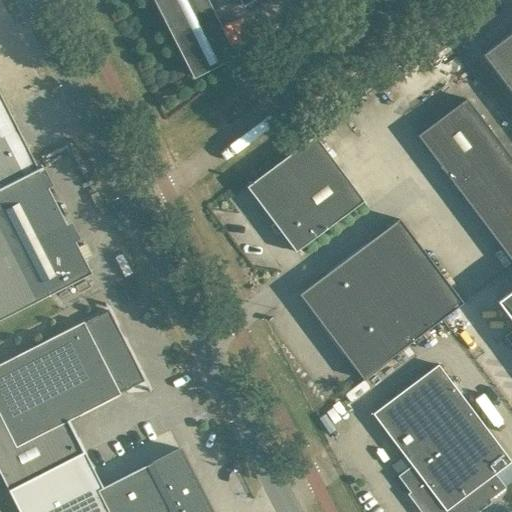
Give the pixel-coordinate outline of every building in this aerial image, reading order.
[(205,0),(155,0),(194,76),(233,56),(205,0)] [(511,31),(482,54),(511,94),(511,31)] [(454,52),(447,42),(429,55),(436,65),(454,52)] [(0,207),(46,184),(47,188),(52,185),(43,168),(39,171),(38,170),(42,168),(41,167),(38,168),(7,108),(5,104),(0,94),(0,207)] [(466,98),(417,135),(453,184),(503,147),(466,98)] [(365,201),(314,134),(249,183),(248,181),(247,181),(300,253),(301,252),(300,250),(365,201)] [(511,158),(503,147),(453,184),(511,261),(511,158)] [(46,184),(0,207),(0,319),(50,294),(91,273),(84,259),(78,247),(75,241),(79,239),(71,221),(66,224),(47,188),(46,184)] [(362,379),(463,303),(399,218),(391,225),(393,228),(321,283),(319,292),(314,292),(313,301),(318,301),(317,311),(359,367),(356,370),(362,379)] [(511,289),(497,301),(511,321),(511,330),(505,336),(511,345),(511,289)] [(102,487),(84,452),(68,420),(120,394),(120,393),(130,388),(130,387),(144,380),(137,366),(138,365),(115,320),(114,321),(109,310),(98,315),(83,322),(83,321),(0,363),(0,473),(19,511),(212,511),(179,448),(102,487)] [(477,511),(492,502),(489,499),(505,487),(495,473),(511,461),(438,364),(372,413),(411,465),(397,476),(410,492),(407,494),(420,511),(477,511)]
